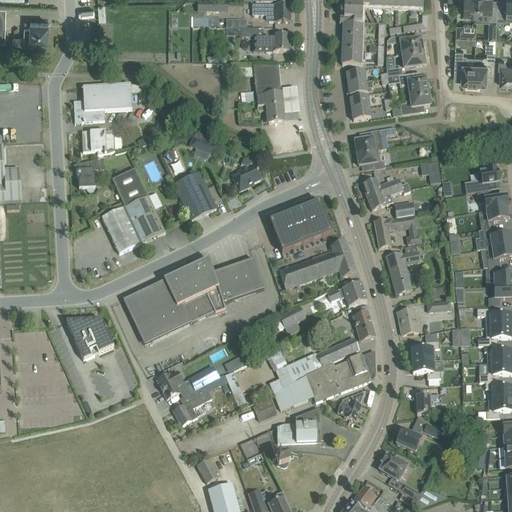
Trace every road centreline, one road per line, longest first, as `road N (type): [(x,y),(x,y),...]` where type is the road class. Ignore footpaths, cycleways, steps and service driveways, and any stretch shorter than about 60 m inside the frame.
road 1 (tertiary): [(329,511),(392,383),(382,320),(335,174)]
road 2 (unclassified): [(64,297),(52,86),(70,50),(70,0)]
road 3 (unclassified): [(64,297),(126,282),(335,174)]
road 4 (tertiary): [(335,174),(311,103),(313,0)]
road 5 (residential): [(511,103),(446,99),(440,0)]
road 6 (unclassified): [(207,511),(143,391)]
